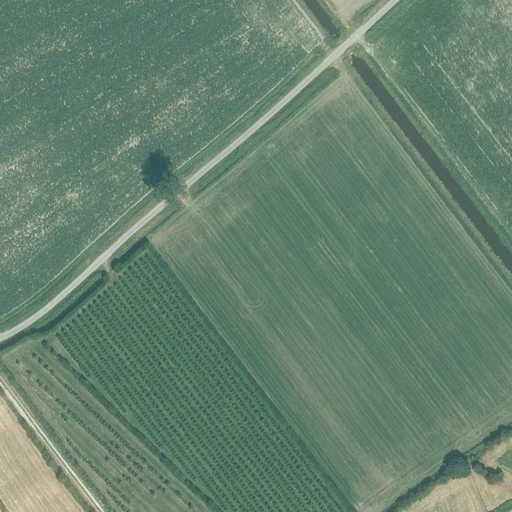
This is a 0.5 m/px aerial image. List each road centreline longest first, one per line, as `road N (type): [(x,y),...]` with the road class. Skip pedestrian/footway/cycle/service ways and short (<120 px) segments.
road 1 (unclassified): [(0,338),(43,313),(385,0)]
road 2 (track): [(100,511),(0,378)]
